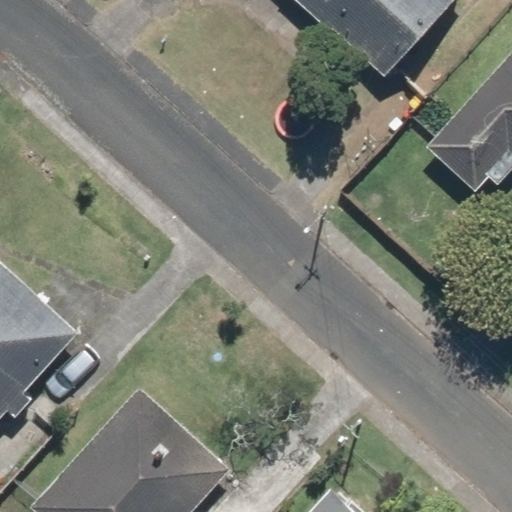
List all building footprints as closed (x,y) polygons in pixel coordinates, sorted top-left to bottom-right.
[(314,0),(389,68),(451,0),(314,0)] [(481,186),(511,151),(511,52),(466,103),(431,141),(481,186)] [(0,412),(83,320),(0,246),(0,412)] [(141,377),(33,499),(48,511),(187,511),(234,459),(141,377)] [(373,511),(335,477),(303,511),(373,511)]
